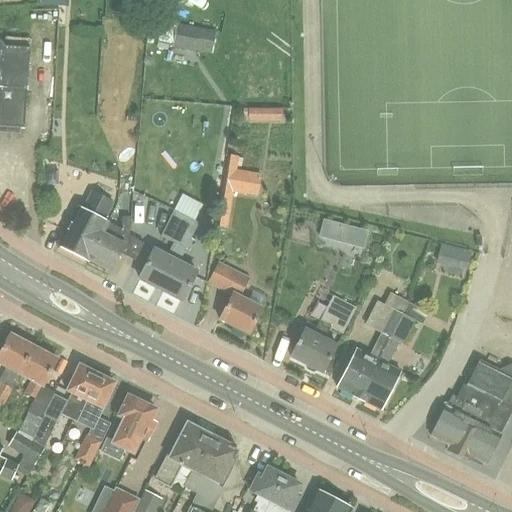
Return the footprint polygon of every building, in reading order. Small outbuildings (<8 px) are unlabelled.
[(216,32),(176,25),(172,47),(212,54),(216,32)] [(0,126),(22,128),(28,48),(28,36),(4,36),(0,36),(0,126)] [(48,73),(49,89),(60,88),(58,47),(37,48),(38,74),(48,73)] [(281,109),(243,109),(243,117),(248,117),(248,122),(281,122),(281,109)] [(227,228),(232,192),(257,197),(261,174),(236,170),(237,157),(226,155),(216,226),(227,228)] [(56,245),(87,261),(107,223),(103,221),(112,203),(91,192),(85,205),(88,207),(86,212),(76,207),(57,244),(56,245)] [(196,272),(178,263),(199,223),(163,204),(149,231),(172,243),(165,257),(153,251),(139,279),(182,301),(196,272)] [(121,230),(107,223),(87,261),(88,261),(88,260),(110,271),(123,245),(127,247),(126,251),(124,255),(134,260),(143,244),(128,236),(129,218),(122,218),(121,230)] [(366,233),(324,221),(319,237),(362,248),(366,233)] [(219,320),(248,335),(261,309),(239,297),(248,279),(231,270),(221,289),(232,295),(219,320)] [(332,296),(312,334),(304,330),(290,357),(321,374),(336,346),(356,308),(332,296)] [(358,399),(378,361),(401,315),(402,314),(376,301),(364,325),(380,334),(369,356),(356,349),(336,388),(358,399)] [(415,321),(402,314),(401,315),(378,361),(358,399),(380,411),(400,372),(387,365),(398,343),(403,345),(415,321)] [(0,352),(0,363),(6,367),(0,377),(0,409),(19,374),(18,374),(32,347),(9,335),(0,352)] [(41,420),(54,393),(42,387),(57,360),(32,347),(18,374),(19,374),(30,380),(24,393),(34,399),(27,412),(28,413),(19,431),(33,438),(41,420)] [(437,418),(438,421),(430,436),(449,446),(446,450),(467,460),(469,456),(485,464),(500,435),(499,435),(511,409),(511,366),(500,371),(480,361),(466,387),(463,385),(456,398),(451,396),(446,407),(445,407),(444,409),(441,410),(437,418)] [(85,399),(96,375),(78,366),(66,391),(70,393),(60,415),(71,420),(76,410),(82,413),(87,402),(88,400),(85,399)] [(114,384),(96,375),(85,399),(88,400),(87,402),(82,413),(76,410),(71,420),(93,431),(102,409),(114,384)] [(155,410),(128,397),(118,416),(122,418),(115,432),(122,435),(118,445),(133,452),(140,438),(145,441),(154,424),(149,422),(155,410)] [(41,420),(33,438),(32,439),(45,446),(56,422),(43,416),(41,420)] [(184,487),(185,487),(210,437),(186,425),(174,450),(171,448),(154,480),(169,487),(180,465),(193,471),(184,487)] [(17,434),(9,447),(35,463),(43,450),(17,434)] [(100,442),(87,436),(75,460),(88,466),(100,442)] [(231,448),(210,437),(185,487),(198,494),(188,511),(209,511),(221,489),(218,488),(232,460),(234,457),(231,448)] [(17,465),(0,457),(0,451),(2,447),(0,446),(0,475),(11,480),(17,465)] [(264,511),(283,477),(280,476),(279,472),(273,469),(270,470),(267,469),(262,478),(258,475),(250,490),(258,495),(255,501),(258,503),(253,511),(251,511),(250,511),(264,511)] [(285,478),(283,477),(264,511),(276,511),(279,511),(282,507),(291,511),(299,497),(294,494),(299,485),(296,484),(295,480),(289,477),(285,478)] [(91,511),(130,511),(136,501),(114,490),(114,492),(104,487),(91,511)] [(144,490),(133,511),(155,511),(162,499),(144,490)] [(326,511),(333,500),(327,497),(328,495),(318,490),(318,492),(315,490),(303,511),(326,511)] [(29,511),(35,502),(19,493),(8,511),(29,511)] [(339,503),(333,500),(326,511),(349,511),(351,510),(348,508),(349,506),(340,502),(339,503)]
